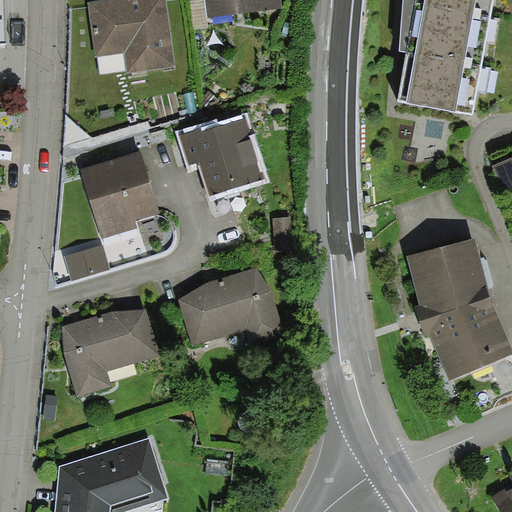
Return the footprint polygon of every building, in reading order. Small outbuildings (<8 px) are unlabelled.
[(166,0),(118,0),(87,4),(95,62),(122,58),(125,81),(176,74),(166,0)] [(199,15),(270,4),(269,0),(204,0),(205,4),(186,6),(190,27),(201,25),(199,15)] [(402,0),(399,50),(408,52),(401,100),(471,114),(493,0),(402,0)] [(200,167),(210,201),(266,184),(247,118),(204,131),(203,128),(176,136),(187,171),(200,167)] [(136,224),(159,216),(140,156),(83,174),(103,239),(137,229),(136,224)] [(511,157),(492,166),(506,198),(511,195),(511,157)] [(291,217),(274,218),(276,248),(292,247),(291,217)] [(408,257),(419,307),(415,309),(426,336),(430,337),(450,381),(511,355),(511,350),(490,298),(473,240),(408,257)] [(182,300),(192,344),(247,331),(251,348),(284,338),(272,292),(257,268),(208,283),(182,300)] [(107,372),(159,356),(146,312),(113,313),(64,327),(63,354),(76,396),(111,386),(107,372)] [(60,470),(55,511),(128,511),(167,500),(149,441),(60,470)] [(230,462),(208,461),(207,477),(229,478),(230,462)] [(506,488),(491,496),(500,511),(511,511),(511,473),(508,476),(511,481),(511,490),(509,492),(506,488)]
